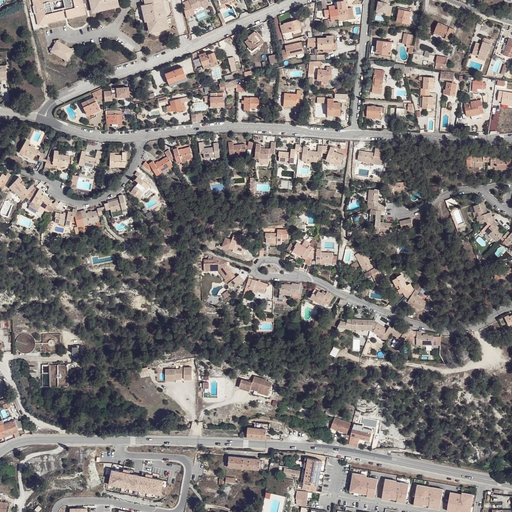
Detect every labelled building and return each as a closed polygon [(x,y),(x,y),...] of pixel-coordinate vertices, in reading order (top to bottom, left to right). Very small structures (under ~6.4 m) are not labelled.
[(31,0),(37,26),(86,16),(82,0),(31,0)] [(165,0),(162,1),(161,0),(87,0),(88,2),(91,2),(92,3),(90,3),(91,8),(90,10),(95,13),(96,11),(100,10),(100,9),(101,8),(102,11),(109,9),(118,7),(117,0),(141,0),(142,2),(144,1),(145,4),(141,5),(144,22),(146,22),(148,29),(146,32),(148,33),(151,34),(152,33),(155,32),(164,30),(167,31),(170,26),(167,25),(165,17),(168,17),(171,12),(169,3),(165,0)] [(205,5),(206,7),(209,5),(207,0),(189,0),(191,4),(193,10),(202,6),(205,5)] [(329,10),(324,10),(325,18),(330,17),(331,20),(334,19),(339,19),(341,21),(354,19),(352,7),(348,8),(346,8),(346,3),(346,2),(344,0),(334,2),(334,5),(329,6),(329,10)] [(390,17),(392,6),(388,5),(389,0),(378,0),(376,15),(390,17)] [(397,21),(409,24),(412,12),(399,9),(397,21)] [(300,28),(299,21),(292,23),(292,21),(284,23),(284,24),(280,25),(282,33),(300,28)] [(445,38),(450,40),(455,29),(439,22),(433,35),(445,40),(445,38)] [(247,48),(251,54),(260,48),(259,46),(265,41),(257,32),(256,33),(254,32),(247,37),(249,38),(245,41),(249,47),(247,48)] [(66,63),(72,62),(71,58),(77,48),(80,47),(79,42),(76,42),(66,36),(65,33),(59,34),(60,37),(54,47),(50,48),(52,54),(54,53),(65,59),(66,63)] [(412,53),(413,47),(414,45),(411,45),(411,41),(410,41),(412,35),(404,33),(402,43),(406,44),(406,46),(409,47),(408,52),(412,53)] [(326,38),(312,38),(311,46),(317,46),(317,49),(322,49),(322,52),(332,51),(332,45),(332,42),(333,42),(333,36),(326,36),(326,38)] [(493,39),(485,37),(484,41),(483,41),(483,44),(481,43),(476,42),(473,54),(480,55),(480,54),(488,56),(493,39)] [(511,57),(511,56),(511,38),(509,38),(503,55),(511,57)] [(382,55),(391,56),(393,42),(378,40),(377,52),(382,53),(382,55)] [(203,66),(217,61),(214,52),(206,55),(200,57),(203,66)] [(271,63),(278,62),(276,54),(269,56),(271,63)] [(437,63),(436,68),(436,69),(446,70),(448,58),(437,56),(436,63),(437,63)] [(218,64),(217,61),(203,66),(204,69),(218,64)] [(405,65),(395,63),(395,68),(398,69),(402,69),(402,73),(407,74),(405,65)] [(169,84),(186,77),(182,67),(165,74),(169,84)] [(329,81),(329,78),(329,75),(331,76),(332,68),(326,67),(326,70),(318,70),(317,80),(329,81)] [(385,71),(375,70),(372,92),(382,94),(385,71)] [(454,80),(455,73),(445,71),(444,74),(441,73),(440,78),(454,80)] [(187,80),(186,77),(169,84),(170,87),(187,80)] [(423,108),(433,109),(434,97),(430,96),(430,89),(434,89),(435,78),(425,77),(424,88),(422,88),(421,96),(423,96),(423,108)] [(236,85),(237,80),(219,84),(221,89),(226,88),(226,89),(236,87),(236,85)] [(444,94),(455,95),(457,83),(447,82),(446,89),(445,89),(444,94)] [(112,90),(104,91),(104,94),(105,98),(105,100),(112,100),(112,97),(117,97),(129,96),(128,87),(111,88),(112,90)] [(284,93),(283,105),(288,105),(296,106),(296,105),(300,105),(301,91),(297,90),(297,94),(284,93)] [(500,102),(511,103),(511,93),(502,92),(500,102)] [(224,93),(217,94),(217,95),(216,96),(216,97),(209,97),(209,96),(203,96),(203,99),(205,99),(205,102),(210,102),(211,107),(216,107),(224,107),(224,93)] [(95,113),(101,111),(95,97),(82,102),(87,115),(94,112),(95,113)] [(181,103),(187,101),(186,97),(170,101),(171,105),(167,106),(169,112),(177,110),(179,109),(179,111),(186,109),(185,105),(182,105),(181,103)] [(250,108),(258,108),(259,98),(244,97),(244,100),(242,100),(242,103),(244,103),(244,110),(250,110),(250,108)] [(333,115),(333,116),(340,116),(341,104),(335,103),(335,99),(317,99),(317,103),(327,103),(327,114),(333,115)] [(467,116),(472,115),(471,114),(480,112),(480,114),(484,113),(481,99),(471,101),(471,103),(465,104),(467,116)] [(381,116),(384,116),(385,107),(368,106),(367,117),(381,118),(381,116)] [(121,110),(105,110),(107,123),(112,123),(118,123),(122,123),(122,114),(121,114),(121,110)] [(43,160),(43,158),(45,154),(42,153),(32,147),(30,146),(29,145),(30,142),(27,140),(19,152),(23,154),(24,154),(26,149),(28,150),(27,152),(29,153),(27,156),(33,159),(36,155),(37,155),(37,154),(40,156),(39,159),(43,160)] [(205,158),(212,157),(211,154),(213,154),(213,151),(215,151),(215,156),(215,157),(220,157),(219,143),(214,143),(214,147),(204,148),(203,141),(200,142),(200,153),(204,152),(205,158)] [(253,148),(253,141),(249,141),(249,144),(246,145),(246,143),(234,144),(234,141),(229,142),(231,156),(235,155),(234,150),(236,149),(237,151),(239,151),(239,154),(246,153),(246,148),(249,148),(253,148)] [(262,144),(257,144),(256,158),(260,158),(260,162),(270,163),(270,158),(272,158),(272,153),(275,153),(276,142),(272,142),(271,148),(262,148),(262,144)] [(300,152),(300,150),(300,144),(297,143),(296,149),(292,148),(292,152),(280,151),(279,156),(280,156),(280,161),(287,162),(287,159),(289,159),(289,156),(291,157),(291,162),(291,163),(295,163),(296,154),(299,154),(300,152)] [(322,152),(323,146),(319,145),(319,151),(313,151),(310,150),(308,150),(309,146),(304,146),(304,150),(304,152),(303,160),(307,161),(307,160),(308,155),(309,155),(309,157),(311,157),(311,160),(318,161),(319,156),(322,156),(322,152)] [(327,146),(323,146),(322,152),(327,152),(329,153),(327,159),(331,161),(331,160),(333,155),(335,156),(334,158),(336,159),(335,161),(341,164),(343,159),(344,159),(346,155),(334,151),(336,148),(332,146),(330,150),(327,149),(327,146)] [(170,152),(166,154),(168,156),(170,160),(174,158),(176,157),(178,163),(182,161),(180,156),(182,155),(183,157),(185,156),(185,159),(192,157),(191,152),(192,152),(190,148),(179,151),(178,148),(174,149),(175,154),(172,155),(170,152)] [(360,150),(359,160),(370,162),(371,158),(373,158),(373,156),(375,157),(374,162),(374,163),(382,164),(384,149),(376,148),(375,152),(360,150)] [(48,157),(47,159),(46,162),(45,166),(49,167),(50,164),(57,165),(57,164),(58,159),(60,159),(60,161),(61,161),(61,164),(68,165),(69,160),(70,160),(70,156),(59,154),(59,150),(55,150),(54,158),(48,157)] [(83,165),(84,160),(86,160),(86,162),(87,163),(87,165),(94,167),(95,162),(100,164),(102,155),(98,154),(97,158),(86,155),(86,152),(82,151),(78,165),(83,165)] [(123,152),(123,155),(122,157),(115,157),(115,155),(115,153),(111,153),(110,167),(114,167),(114,166),(115,161),(116,161),(116,164),(118,163),(118,167),(126,167),(126,162),(126,161),(127,152),(123,152)] [(483,161),(487,161),(487,152),(483,152),(483,156),(472,156),(472,153),(467,153),(467,166),(471,166),(472,161),(474,161),(474,163),(476,163),(476,166),(483,166),(483,161)] [(487,152),(487,161),(491,161),(491,166),(495,166),(495,163),(497,163),(497,165),(499,165),(499,168),(507,168),(507,163),(511,163),(511,156),(507,156),(507,159),(500,159),(495,159),(496,156),(496,152),(487,152)] [(174,165),(170,160),(168,156),(156,164),(154,161),(149,164),(145,161),(143,165),(150,170),(153,168),(158,175),(161,173),(161,172),(158,168),(159,167),(161,169),(163,168),(164,170),(170,166),(170,168),(174,165)] [(140,196),(144,190),(141,189),(142,187),(140,186),(142,184),(146,187),(147,188),(149,185),(143,180),(145,177),(137,171),(135,174),(138,176),(135,180),(138,182),(137,183),(134,187),(131,191),(135,194),(135,193),(140,196)] [(0,188),(2,190),(11,175),(8,173),(6,176),(2,173),(0,176),(0,188)] [(19,177),(9,187),(12,190),(11,191),(14,194),(15,192),(21,197),(19,198),(22,200),(27,195),(34,188),(35,188),(32,185),(27,190),(20,182),(22,180),(19,177)] [(398,189),(398,192),(405,192),(405,186),(406,186),(405,182),(396,182),(396,181),(394,181),(394,178),(389,178),(390,192),(394,192),(394,187),(396,187),(396,189),(398,189)] [(26,198),(32,201),(38,191),(34,188),(27,195),(26,198)] [(368,204),(373,205),(382,206),(383,202),(379,201),(380,189),(375,188),(375,190),(370,189),(369,196),(372,196),(372,198),(374,199),(374,200),(369,200),(368,204)] [(32,201),(28,207),(37,212),(40,205),(52,212),(53,208),(59,203),(56,201),(53,203),(50,202),(51,200),(41,194),(43,191),(39,189),(38,191),(32,201)] [(112,217),(113,217),(126,214),(128,213),(123,194),(118,195),(119,197),(119,199),(104,203),(105,206),(105,208),(105,210),(110,209),(112,217)] [(492,219),(491,214),(490,212),(487,213),(483,202),(479,204),(474,206),(476,212),(474,213),(475,217),(478,217),(479,220),(481,223),(486,221),(487,223),(492,219)] [(385,210),(386,207),(382,206),(373,205),(372,209),(377,210),(377,211),(375,211),(375,213),(372,213),(371,220),(375,221),(376,221),(377,218),(380,218),(382,210),(385,210)] [(101,209),(100,207),(97,208),(97,211),(86,213),(85,209),(81,210),(76,211),(75,218),(76,222),(77,226),(84,224),(89,223),(88,222),(87,218),(89,217),(89,219),(91,219),(92,222),(99,220),(98,215),(102,214),(101,209)] [(75,218),(77,209),(73,208),(72,211),(68,210),(67,214),(55,212),(54,217),(56,217),(55,222),(62,223),(62,220),(64,221),(65,218),(66,219),(65,224),(65,225),(70,225),(70,221),(76,222),(75,218)] [(126,214),(113,217),(115,223),(127,220),(126,214)] [(381,222),(381,218),(380,218),(377,218),(376,221),(377,221),(375,232),(380,232),(380,227),(382,227),(382,229),(384,229),(383,232),(391,233),(391,227),(396,227),(396,223),(381,222)] [(497,223),(492,219),(487,223),(488,224),(482,230),(485,233),(486,232),(489,234),(493,231),(494,232),(492,233),(493,235),(492,237),(497,242),(500,238),(501,239),(504,235),(499,230),(497,228),(496,227),(498,225),(497,223)] [(278,238),(278,243),(282,243),(283,237),(288,237),(289,230),(278,229),(278,231),(276,231),(276,233),(266,232),(266,237),(267,237),(267,242),(274,243),(274,239),(276,240),(276,237),(278,238)] [(511,232),(510,234),(508,231),(504,235),(501,239),(507,244),(511,240),(511,241),(510,243),(511,244),(510,247),(511,248),(511,232)] [(239,247),(238,250),(245,253),(247,247),(248,248),(249,244),(245,242),(239,240),(238,240),(239,236),(234,234),(232,239),(226,237),(223,246),(229,248),(230,247),(234,249),(236,244),(238,245),(237,246),(239,247)] [(312,258),(316,244),(312,242),(308,248),(298,242),(295,246),(296,246),(293,251),(299,254),(301,252),(303,253),(304,251),(306,251),(303,256),(307,259),(309,256),(312,258)] [(318,244),(316,244),(312,258),(317,258),(317,262),(322,262),(322,257),(323,257),(323,259),(325,259),(325,262),(336,263),(337,255),(333,255),(334,252),(322,252),(322,248),(318,248),(318,244)] [(376,283),(384,279),(378,266),(374,268),(365,251),(364,252),(363,251),(356,255),(367,277),(372,275),(376,283)] [(226,260),(215,256),(214,259),(205,261),(205,269),(211,267),(212,271),(221,270),(227,278),(225,279),(228,283),(230,282),(232,285),(235,283),(237,286),(245,281),(240,274),(237,276),(231,267),(230,268),(228,266),(229,262),(226,260)] [(511,267),(502,268),(501,268),(501,273),(502,273),(502,278),(509,278),(509,275),(511,275),(511,273),(511,272),(511,267)] [(406,296),(406,297),(414,289),(413,289),(410,283),(407,284),(402,274),(398,276),(398,277),(393,280),(396,286),(399,285),(400,287),(402,286),(403,288),(398,290),(400,294),(403,292),(406,296)] [(269,284),(249,278),(246,288),(254,290),(256,285),(257,285),(256,287),(258,288),(258,291),(264,293),(266,288),(267,288),(269,284)] [(384,279),(376,283),(379,288),(387,284),(384,279)] [(291,293),(299,294),(300,284),(292,283),(292,285),(280,284),(280,288),(281,288),(280,298),(289,299),(289,295),(291,295),(291,293)] [(414,289),(419,293),(424,285),(420,283),(414,289)] [(330,303),(331,302),(334,295),(328,292),(327,293),(326,295),(322,293),(315,289),(313,293),(311,298),(324,306),(327,302),(330,303)] [(416,303),(415,306),(421,310),(424,305),(425,306),(427,302),(417,295),(419,293),(414,289),(406,297),(409,299),(408,301),(412,304),(415,299),(416,300),(415,302),(416,303)] [(0,327),(10,327),(10,319),(0,319),(0,327)] [(373,320),(352,319),(352,321),(352,329),(357,329),(357,324),(359,324),(359,327),(361,327),(361,330),(370,330),(373,320)] [(388,329),(373,320),(370,330),(379,336),(381,333),(382,334),(383,332),(385,334),(383,338),(382,338),(386,341),(391,333),(393,329),(393,328),(390,326),(388,329)] [(339,321),(337,327),(352,329),(352,321),(347,321),(347,323),(339,321)] [(406,330),(395,324),(393,328),(393,329),(391,333),(397,336),(399,334),(400,335),(401,333),(403,334),(400,338),(404,340),(406,337),(409,338),(410,337),(412,337),(414,331),(408,327),(406,330)] [(412,337),(410,344),(416,344),(416,345),(421,345),(421,339),(423,340),(423,342),(425,342),(425,345),(432,345),(432,340),(433,340),(433,335),(421,335),(421,331),(414,331),(412,337)] [(61,352),(60,334),(43,334),(43,348),(38,348),(38,352),(61,352)] [(180,368),(166,369),(166,380),(176,379),(176,378),(183,377),(183,375),(185,375),(185,377),(186,379),(193,379),(193,366),(180,367),(180,368)] [(242,380),(240,388),(250,392),(251,389),(252,387),(256,388),(255,390),(260,392),(259,394),(267,396),(271,383),(265,381),(265,380),(255,377),(253,383),(242,380)] [(0,438),(4,437),(14,433),(18,431),(14,420),(13,420),(11,416),(7,417),(8,419),(5,420),(6,423),(4,423),(3,420),(1,420),(3,424),(0,425),(0,438)] [(351,424),(335,418),(331,428),(347,433),(351,424)] [(245,426),(244,437),(266,439),(267,429),(269,429),(270,424),(257,423),(257,424),(255,424),(254,425),(249,425),(248,426),(245,426)] [(353,429),(349,445),(353,446),(355,438),(370,441),(372,431),(363,428),(363,426),(354,424),(353,429)] [(241,468),(243,468),(258,469),(261,469),(262,462),(260,461),(260,458),(229,455),(228,467),(241,468)] [(322,460),(308,458),(303,488),(317,491),(322,460)] [(124,469),(123,472),(112,469),(109,484),(160,495),(163,480),(149,477),(149,474),(142,472),(142,476),(134,474),(134,472),(135,470),(128,468),(127,470),(124,469)] [(367,475),(354,473),(352,483),(350,491),(364,493),(364,492),(375,494),(378,479),(370,477),(370,479),(366,478),(367,475)] [(397,480),(386,478),(382,497),(406,501),(409,484),(400,482),(400,484),(396,483),(397,480)] [(216,491),(215,481),(206,482),(206,491),(216,491)] [(429,486),(417,484),(415,496),(414,503),(440,507),(443,489),(432,487),(432,489),(428,489),(429,486)] [(308,491),(297,490),(296,499),(301,500),(300,504),(306,506),(308,491)] [(458,493),(450,492),(447,507),(459,510),(459,511),(467,511),(470,511),(472,501),(473,494),(462,492),(461,495),(458,495),(458,493)]
